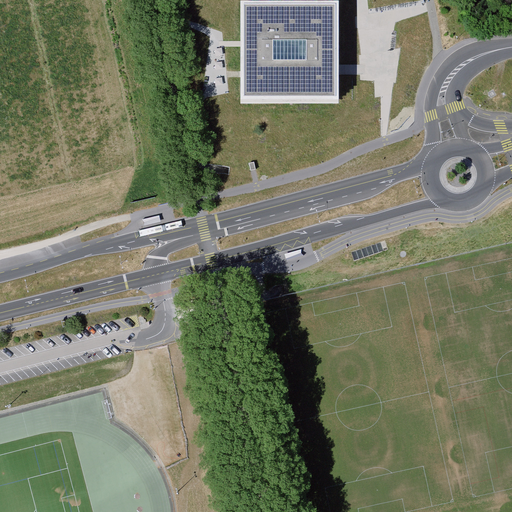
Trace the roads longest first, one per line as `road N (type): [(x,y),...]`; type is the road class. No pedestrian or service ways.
road 1 (primary): [(0,312),(442,199)]
road 2 (primary): [(433,166),(0,276)]
road 3 (unclassified): [(508,47),(476,49),(439,79),(430,117),(436,159)]
road 4 (unclassified): [(138,214),(0,254)]
